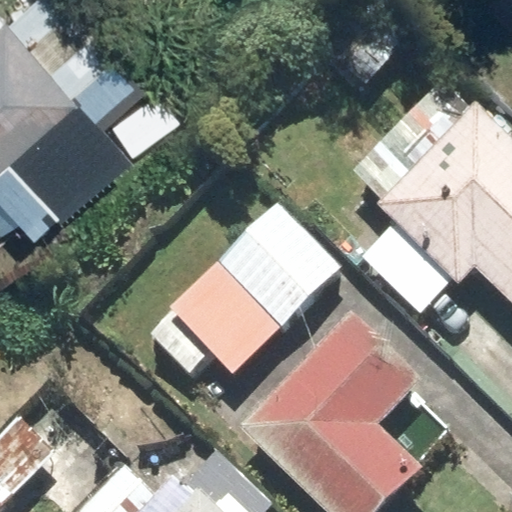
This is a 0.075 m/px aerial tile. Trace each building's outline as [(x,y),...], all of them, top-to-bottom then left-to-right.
[(0,152),(60,101),(56,96),(100,58),(49,0),(23,0),(0,20),(0,152)] [(348,189),(400,135),(357,93),(304,146),(348,189)] [(511,165),(473,128),(467,134),(439,107),(359,190),(387,217),(377,228),(455,303),(469,288),(511,328),(511,165)] [(169,336),(229,395),(338,284),(278,225),(169,336)] [(347,336),(237,448),(302,511),(397,511),(419,490),(374,446),(416,404),(347,336)] [(18,434),(0,451),(0,511),(10,511),(54,469),(18,434)] [(185,511),(170,497),(155,511),(149,511),(124,486),(98,511),(185,511)]
